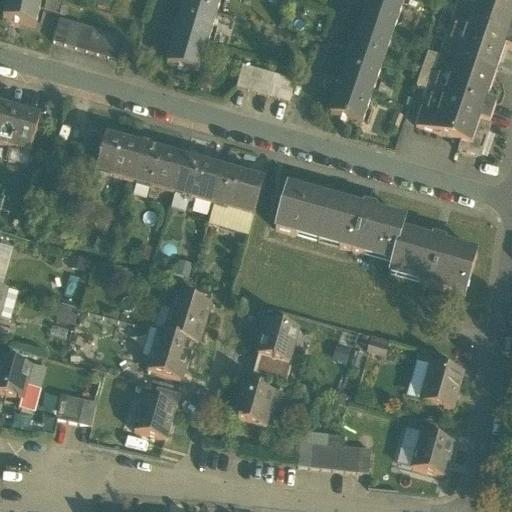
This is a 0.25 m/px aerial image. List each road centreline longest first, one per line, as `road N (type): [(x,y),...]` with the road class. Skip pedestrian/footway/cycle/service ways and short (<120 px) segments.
road 1 (residential): [(477,511),(511,255)]
road 2 (residential): [(511,199),(291,140)]
road 3 (residential): [(388,511),(180,489)]
road 4 (residential): [(291,140),(126,92)]
road 5 (residential): [(291,140),(349,0)]
road 6 (residential): [(180,489),(76,488),(31,501)]
road 7 (residential): [(180,489),(220,356)]
road 8 (residential): [(126,92),(0,57)]
